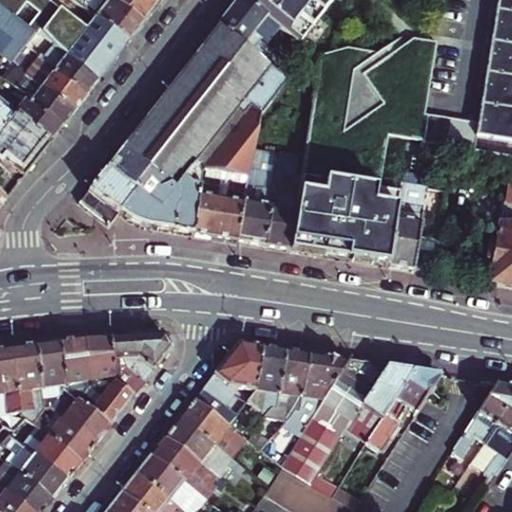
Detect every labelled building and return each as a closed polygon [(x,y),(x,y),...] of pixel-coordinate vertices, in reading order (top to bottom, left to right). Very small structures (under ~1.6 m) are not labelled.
[(0,0),(0,9),(13,20),(25,5),(37,15),(48,0),(0,0)] [(31,22),(41,30),(55,45),(67,29),(72,33),(78,42),(109,67),(117,57),(129,42),(96,17),(88,29),(51,0),(48,0),(37,15),(31,22)] [(74,0),(96,17),(129,42),(137,31),(143,23),(112,0),(74,0)] [(112,0),(143,23),(148,17),(152,13),(134,0),(112,0)] [(156,7),(161,2),(158,0),(134,0),(152,13),(156,7)] [(266,14),(249,0),(237,0),(230,9),(218,24),(252,51),(263,38),(268,42),(281,26),(266,14)] [(249,0),(266,14),(281,26),(301,41),(332,0),(249,0)] [(294,199),(286,249),(302,252),(365,262),(384,265),(395,199),(396,192),(397,188),(378,184),(388,130),(423,136),(422,139),(475,149),(476,136),(511,143),(511,0),(495,0),(474,122),(424,116),(437,44),(413,39),(389,56),(385,50),(380,53),(348,49),(317,55),(296,189),(294,199)] [(0,49),(7,55),(16,42),(26,30),(13,20),(0,9),(0,49)] [(16,42),(22,47),(27,51),(41,30),(31,22),(26,30),(16,42)] [(204,165),(245,106),(258,115),(288,81),(252,51),(218,24),(120,151),(117,155),(147,179),(159,189),(184,176),(197,160),(204,165)] [(109,67),(78,42),(72,33),(67,29),(55,45),(66,57),(98,82),(104,75),(109,67)] [(7,55),(13,60),(22,47),(16,42),(7,55)] [(44,59),(39,55),(36,58),(86,97),(92,90),(98,82),(66,57),(55,45),(44,59)] [(22,47),(13,60),(17,63),(27,51),(22,47)] [(81,104),(86,97),(36,58),(32,64),(38,68),(30,78),(74,113),(81,104)] [(30,78),(15,66),(6,79),(15,86),(28,96),(25,100),(16,112),(52,141),(56,135),(64,125),(74,113),(30,78)] [(25,100),(28,96),(15,86),(12,91),(25,100)] [(31,167),(52,141),(16,112),(0,98),(0,160),(1,162),(5,157),(26,173),(31,167)] [(258,115),(245,106),(204,165),(229,170),(224,197),(199,193),(191,233),(212,237),(235,240),(248,168),(258,115)] [(485,151),(475,149),(472,162),(483,164),(485,151)] [(111,222),(118,213),(147,179),(117,155),(83,199),(96,210),(111,222)] [(149,226),(191,233),(199,193),(204,165),(197,160),(184,176),(159,189),(147,179),(118,213),(149,226)] [(258,185),(260,170),(248,168),(235,240),(250,243),(261,245),(271,187),(258,185)] [(412,184),(414,173),(400,171),(398,182),(412,184)] [(261,245),(286,249),(294,199),(279,196),(281,187),(282,179),(272,177),(271,187),(261,245)] [(511,286),(511,181),(508,200),(511,200),(511,206),(500,205),(494,241),(487,244),(484,259),(490,263),(487,282),(511,286)] [(281,187),(279,196),(294,199),(296,189),(281,187)] [(401,199),(395,199),(384,265),(411,270),(428,272),(434,238),(414,235),(420,203),(401,199)] [(143,340),(108,340),(114,386),(134,401),(171,353),(162,339),(143,340)] [(95,341),(81,342),(88,392),(102,401),(114,386),(108,340),(95,341)] [(70,343),(56,345),(65,394),(77,404),(88,392),(81,342),(70,343)] [(47,411),(51,411),(65,394),(56,345),(47,346),(33,348),(45,411),(47,411)] [(248,347),(237,345),(207,383),(192,402),(226,428),(233,418),(236,415),(225,407),(238,390),(248,392),(245,396),(249,398),(253,393),(260,349),(248,347)] [(23,349),(11,351),(21,417),(22,419),(33,428),(47,411),(45,411),(33,348),(23,349)] [(260,349),(253,393),(249,398),(246,402),(262,414),(258,419),(260,421),(261,420),(267,412),(273,412),(283,353),(273,351),(260,349)] [(0,400),(4,399),(8,420),(21,417),(11,351),(0,353),(0,400)] [(296,414),(306,357),(293,355),(283,353),(273,412),(267,412),(261,420),(284,425),(296,414)] [(281,428),(299,439),(347,363),(326,360),(306,357),(296,414),(284,425),(281,428)] [(280,469),(309,489),(337,445),(385,369),(365,366),(347,363),(299,439),(280,469)] [(397,371),(385,369),(337,445),(345,450),(354,437),(366,445),(411,374),(397,371)] [(425,376),(411,374),(366,445),(361,451),(376,461),(395,432),(391,430),(399,417),(408,423),(438,378),(425,376)] [(121,417),(134,401),(114,386),(102,401),(88,392),(77,404),(110,430),(121,417)] [(481,447),(511,400),(511,390),(505,389),(493,387),(452,452),(450,456),(458,462),(467,450),(466,443),(469,438),(481,447)] [(51,411),(60,418),(97,447),(102,440),(110,430),(77,404),(65,394),(51,411)] [(511,400),(481,447),(468,468),(488,482),(511,446),(511,400)] [(186,410),(178,420),(231,460),(245,442),(226,428),(192,402),(186,410)] [(45,437),(82,466),(88,459),(97,447),(60,418),(55,425),(60,429),(55,436),(50,431),(45,437)] [(226,428),(245,442),(252,433),(233,418),(226,428)] [(170,430),(163,439),(215,478),(218,480),(232,461),(231,460),(178,420),(170,430)] [(35,430),(22,446),(68,484),(73,477),(82,466),(45,437),(35,430)] [(252,433),(245,442),(256,451),(266,442),(252,432),(252,433)] [(6,465),(53,503),(60,494),(68,484),(22,446),(10,437),(3,445),(14,455),(6,465)] [(215,478),(163,439),(155,449),(148,459),(198,497),(201,498),(215,478)] [(186,511),(198,497),(148,459),(141,467),(135,476),(176,507),(182,511),(186,511)] [(0,488),(28,511),(45,511),(53,503),(6,465),(4,462),(0,466),(0,488)] [(274,473),(264,465),(257,475),(267,483),(274,473)] [(280,469),(262,496),(284,511),(342,511),(328,503),(310,490),(309,489),(280,469)] [(128,484),(121,493),(145,511),(172,511),(176,507),(135,476),(128,484)] [(28,511),(0,488),(0,511),(28,511)] [(145,511),(121,493),(114,502),(106,511),(107,511),(145,511)] [(334,493),(328,503),(342,511),(351,511),(355,508),(334,493)]
